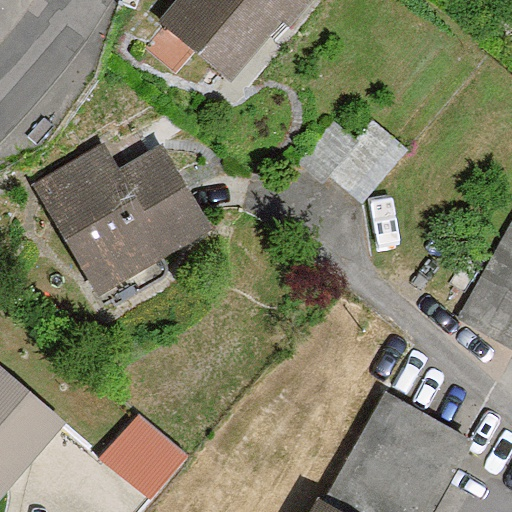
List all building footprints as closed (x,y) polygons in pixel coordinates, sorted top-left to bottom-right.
[(179,0),(162,20),(229,78),(281,19),(290,27),(312,0),(179,0)] [(354,140),(331,120),(296,159),(316,177),(321,172),(357,204),(405,151),(371,120),(354,140)] [(101,145),(33,184),(97,294),(209,229),(160,145),(116,170),(101,145)] [(511,345),(511,218),(459,317),(511,345)] [(0,495),(63,424),(0,368),(0,495)] [(430,511),(470,441),(384,394),(323,504),(315,500),(308,511),(430,511)] [(104,450),(153,494),(193,449),(144,405),(104,450)]
